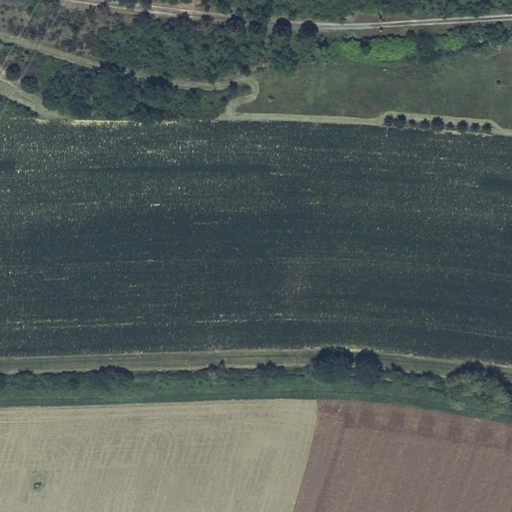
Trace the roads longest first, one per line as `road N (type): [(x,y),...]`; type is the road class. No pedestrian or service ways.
road 1 (track): [(0,366),(327,360),(511,378)]
road 2 (track): [(373,21),(250,22),(101,0)]
